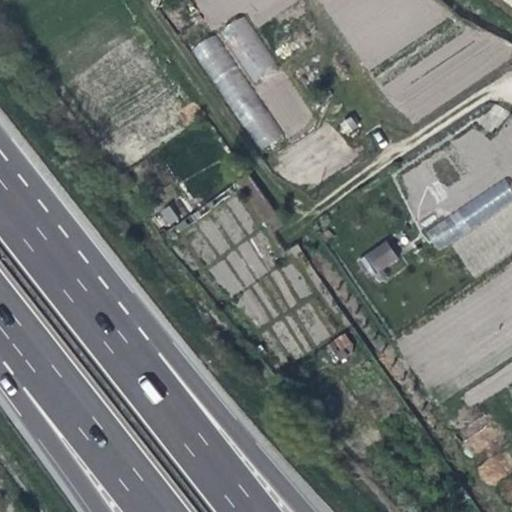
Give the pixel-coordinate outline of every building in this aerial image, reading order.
[(248,15),(223,27),(250,82),(275,70),(248,15)] [(253,152),(276,140),(221,31),(197,43),(253,152)] [(337,123),(268,169),(293,195),(309,202),(365,163),(337,123)] [(248,176),(237,184),(255,209),(254,211),(270,235),(283,226),(248,176)] [(198,210),(174,227),(177,234),(202,216),(198,210)] [(447,215),(425,234),(439,251),(461,232),(447,215)] [(370,274),(399,262),(389,241),(361,253),(370,274)] [(322,351),(328,359),(334,355),(339,365),(349,358),(352,347),(344,336),(322,351)] [(462,489),(453,496),(460,506),(470,499),(462,489)]
